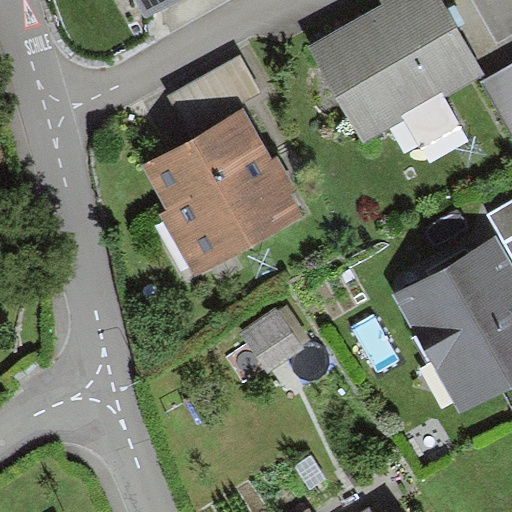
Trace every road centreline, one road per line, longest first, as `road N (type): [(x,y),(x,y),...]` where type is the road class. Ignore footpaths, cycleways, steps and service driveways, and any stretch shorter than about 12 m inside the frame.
road 1 (residential): [(39,149),(320,0)]
road 2 (residential): [(106,400),(39,149)]
road 3 (residential): [(106,400),(0,472)]
road 4 (residential): [(39,149),(0,35)]
